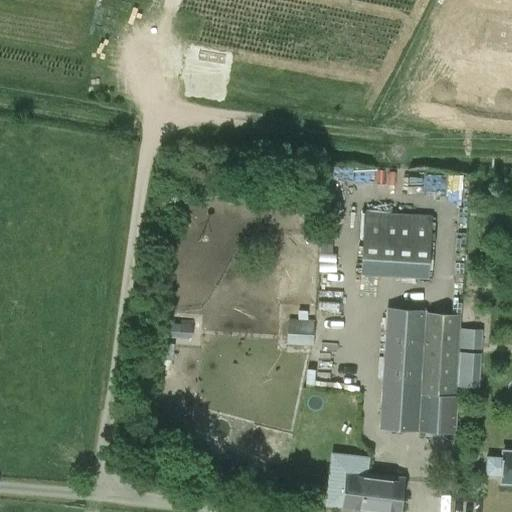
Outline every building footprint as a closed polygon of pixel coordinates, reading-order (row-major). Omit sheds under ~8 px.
[(428,277),(432,215),(365,210),(360,273),(428,277)] [(382,378),(378,428),(455,433),(458,395),(455,394),(460,315),(388,310),(383,378),(382,378)] [(287,317),(286,343),(312,345),(314,319),(287,317)] [(191,339),(193,322),(188,322),(188,320),(179,319),(178,338),(191,339)] [(460,327),(459,347),(480,348),(481,329),(460,327)] [(486,455),(484,474),(485,474),(499,475),(499,476),(501,476),(501,482),(511,482),(511,448),(502,448),(501,456),(486,455)] [(324,504),(324,505),(339,506),(339,508),(372,511),(399,511),(403,478),(366,474),(368,457),(365,457),(330,453),(324,504)]
